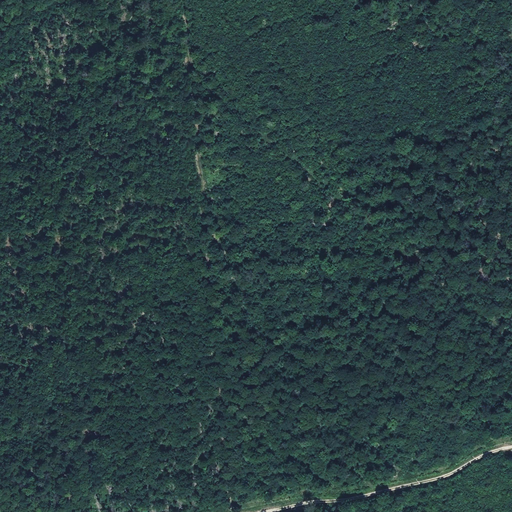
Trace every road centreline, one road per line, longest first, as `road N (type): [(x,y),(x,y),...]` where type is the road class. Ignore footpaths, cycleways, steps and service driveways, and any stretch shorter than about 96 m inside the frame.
road 1 (track): [(267,511),(441,477),(511,446)]
road 2 (track): [(0,133),(96,56),(150,0)]
